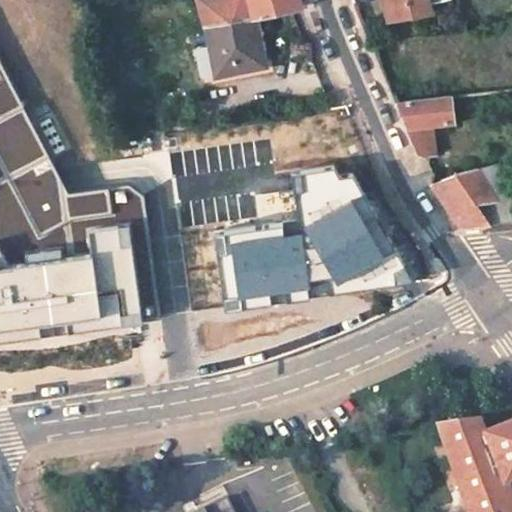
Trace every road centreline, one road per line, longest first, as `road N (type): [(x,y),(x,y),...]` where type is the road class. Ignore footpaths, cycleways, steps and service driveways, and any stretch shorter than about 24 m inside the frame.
road 1 (unclassified): [(477,293),(300,370),(219,393),(0,428)]
road 2 (unclassified): [(477,293),(407,200),(325,0)]
